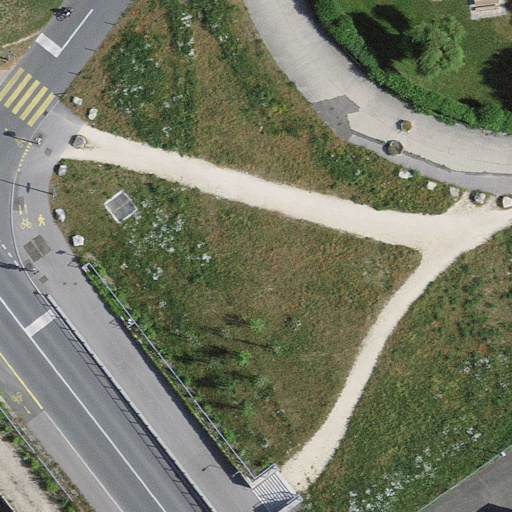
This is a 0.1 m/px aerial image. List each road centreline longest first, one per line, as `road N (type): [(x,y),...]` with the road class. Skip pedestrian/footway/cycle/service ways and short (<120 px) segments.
road 1 (unclassified): [(511,161),(433,149),(384,125),(323,75),(273,0)]
road 2 (tertiary): [(0,299),(165,511)]
road 3 (residential): [(98,0),(0,125)]
